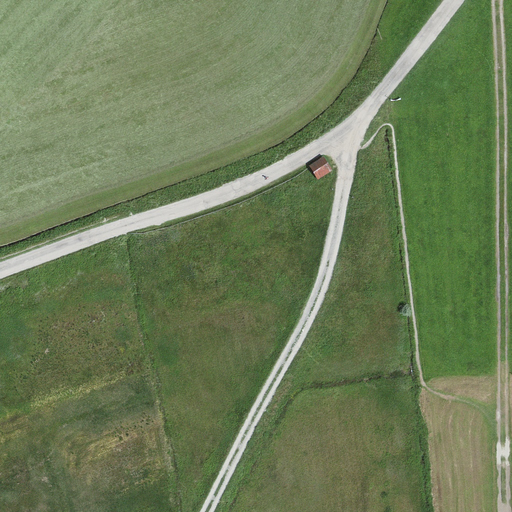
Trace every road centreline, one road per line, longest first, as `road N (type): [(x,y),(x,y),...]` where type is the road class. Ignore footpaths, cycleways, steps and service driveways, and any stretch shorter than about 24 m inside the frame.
road 1 (track): [(503,411),(497,0)]
road 2 (track): [(344,138),(346,172),(315,309),(213,511)]
